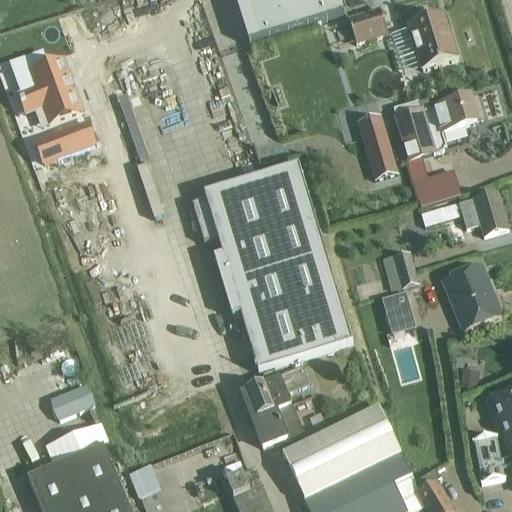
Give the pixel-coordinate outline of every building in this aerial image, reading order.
[(234,0),(249,48),(346,17),(340,0),(234,0)] [(349,23),(356,47),(388,37),(381,13),(349,23)] [(444,17),(409,29),(423,74),(459,63),(444,17)] [(30,44),(2,52),(24,113),(35,109),(41,126),(81,111),(59,47),(32,56),(30,44)] [(153,164),(134,98),(113,104),(120,127),(133,123),(145,166),(153,164)] [(397,123),(394,124),(407,166),(418,162),(443,155),(447,149),(443,136),(455,132),(455,133),(458,132),(478,126),(477,124),(483,122),(480,111),(474,112),(471,102),(470,100),(451,106),(448,106),(448,107),(435,111),(422,115),(420,105),(394,112),(397,123)] [(381,119),(358,126),(375,185),(398,178),(390,149),(381,119)] [(87,127),(36,145),(44,168),(70,158),(95,149),(87,127)] [(259,377),(354,348),(300,170),(205,198),(207,205),(193,209),(205,248),(218,243),(223,260),(215,262),(232,317),(240,315),(259,377)] [(459,208),(467,233),(481,229),(484,241),(509,234),(498,196),(459,208)] [(422,219),(425,231),(445,225),(441,213),(422,219)] [(375,270),(380,289),(390,286),(391,290),(392,296),(419,289),(411,257),(394,261),(393,259),(384,262),(386,266),(375,270)] [(443,285),(464,336),(474,332),(491,326),(491,325),(503,320),(482,269),(443,285)] [(407,297),(382,304),(392,339),(417,332),(407,297)] [(410,346),(393,351),(402,384),(419,379),(410,346)] [(260,389),(241,397),(251,421),(256,419),(257,423),(288,410),(287,408),(284,400),(312,389),(310,385),(305,372),(260,389)] [(463,372),(459,390),(476,394),(479,375),(463,372)] [(87,389),(51,404),(60,426),(96,411),(87,389)] [(511,393),(492,402),(511,454),(511,393)] [(317,400),(307,403),(310,409),(319,406),(317,400)] [(294,416),(291,407),(287,408),(288,410),(257,423),(256,419),(251,421),(263,452),(299,438),(301,434),(294,416)] [(413,482),(379,413),(283,459),(305,505),(304,506),(307,511),(406,511),(396,490),(413,482)] [(315,431),(319,441),(328,436),(324,427),(315,431)] [(497,440),(473,445),(482,488),(506,483),(497,440)] [(130,511),(104,450),(28,482),(40,511),(130,511)] [(151,470),(129,479),(139,503),(161,494),(151,470)] [(413,482),(396,490),(406,511),(420,511),(425,510),(426,511),(453,511),(437,485),(442,482),(436,473),(415,486),(413,482)] [(229,486),(228,486),(237,509),(238,511),(270,511),(256,475),(237,483),(229,486)] [(10,511),(27,511),(19,492),(5,498),(10,511)] [(168,511),(162,495),(144,502),(147,511),(168,511)]
